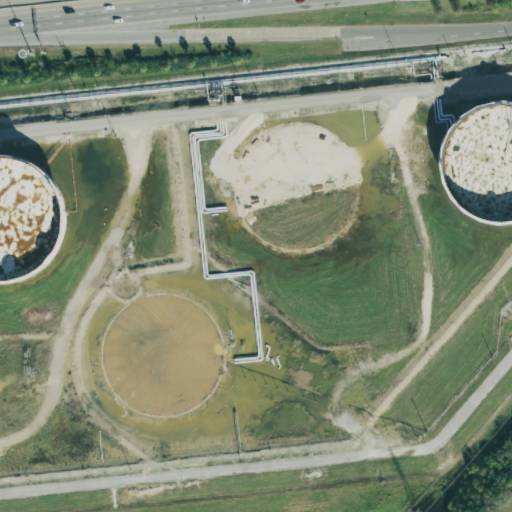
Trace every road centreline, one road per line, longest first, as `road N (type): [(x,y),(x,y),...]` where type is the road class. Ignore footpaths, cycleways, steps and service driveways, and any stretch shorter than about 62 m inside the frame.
road 1 (motorway): [(0,41),(445,29)]
road 2 (motorway): [(0,32),(303,0)]
